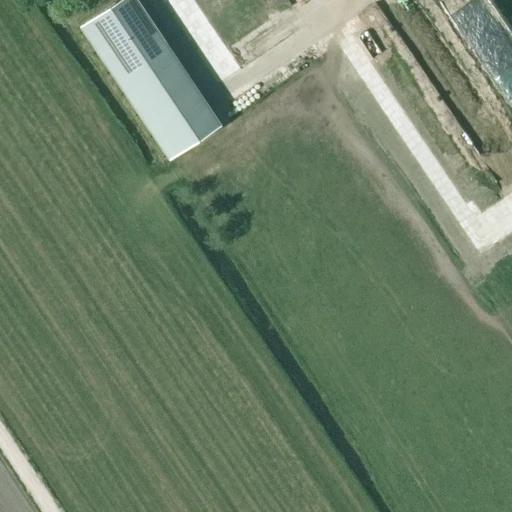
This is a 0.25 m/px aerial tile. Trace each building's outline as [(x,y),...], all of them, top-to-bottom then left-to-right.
[(221,125),(137,0),(118,0),(82,25),(171,158),(221,125)] [(487,0),(467,0),(474,11),(489,2),(487,0)] [(236,112),(262,97),(256,87),(230,101),(236,112)] [(475,109),(459,111),(462,135),(496,130),(491,99),(474,101),(475,109)] [(511,186),(500,195),(511,210),(511,186)]
